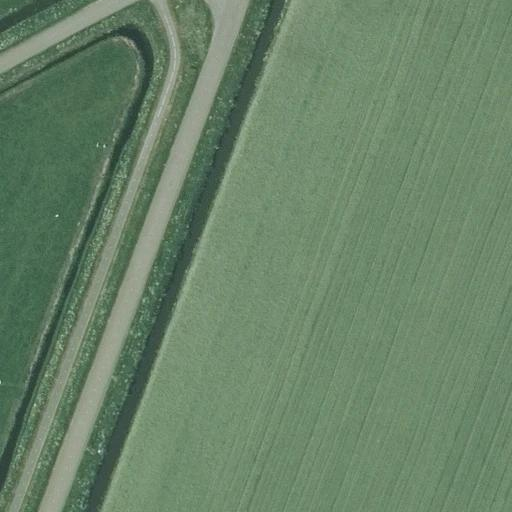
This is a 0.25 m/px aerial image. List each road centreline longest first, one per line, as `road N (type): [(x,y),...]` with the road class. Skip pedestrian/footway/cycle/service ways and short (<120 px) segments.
road 1 (tertiary): [(49,511),(237,0)]
road 2 (unclassified): [(118,0),(0,63)]
